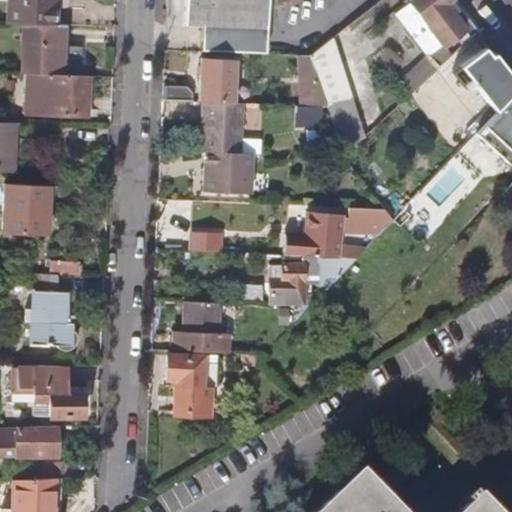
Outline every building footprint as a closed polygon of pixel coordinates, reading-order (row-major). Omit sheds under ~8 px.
[(6,0),(5,23),(22,24),(53,27),(54,0),(6,0)] [(184,0),(183,26),(200,27),(263,30),(264,0),(184,0)] [(404,0),(451,59),(477,35),(449,0),(404,0)] [(58,50),(59,27),(53,27),(22,24),(20,77),(30,77),(60,79),(62,50),(58,50)] [(263,30),(200,27),(199,53),(262,56),(263,30)] [(464,132),(469,139),(474,135),(511,94),(511,79),(492,55),(487,60),(479,50),(457,67),(488,107),(464,132)] [(417,83),(437,66),(428,56),(408,73),(417,83)] [(296,80),(316,80),(308,57),(304,57),(296,57),(296,80)] [(203,60),(201,101),(232,103),(234,62),(203,60)] [(86,120),(88,80),(60,79),(30,77),(28,117),(86,120)] [(184,85),(161,84),(160,99),(192,101),(192,91),(184,85)] [(511,94),(474,135),(505,164),(511,155),(511,94)] [(240,152),(242,103),(232,103),(201,101),(199,150),(204,151),(240,152)] [(0,174),(12,175),(14,126),(0,125),(0,174)] [(250,192),(252,153),(240,152),(204,151),(202,190),(250,192)] [(45,221),(47,189),(2,187),(0,234),(45,236),(45,221)] [(47,189),(45,221),(52,221),(54,189),(47,189)] [(373,227),(372,243),(391,223),(383,213),(356,212),(356,226),(373,227)] [(305,240),(304,258),(321,258),(344,260),(345,251),(336,251),(337,215),(318,214),(318,221),(306,221),(306,232),(299,232),(299,240),(305,240)] [(192,235),(191,252),(219,253),(220,236),(192,235)] [(320,281),(335,282),(356,260),(344,260),(321,258),(320,281)] [(269,265),(268,305),(298,307),(299,266),(269,265)] [(67,352),(70,351),(72,347),(73,344),(70,339),(71,315),(65,315),(65,300),(30,298),(29,350),(67,352)] [(215,333),(217,303),(182,301),(181,331),(171,331),(170,351),(222,354),(223,334),(215,333)] [(199,411),(201,372),(201,358),(166,357),(166,381),(176,381),(176,411),(199,411)] [(213,359),(201,358),(201,372),(213,372),(213,359)] [(64,392),(65,369),(40,369),(40,371),(18,371),(18,389),(12,389),(12,404),(26,405),(26,408),(34,409),(34,417),(80,419),(81,393),(64,392)] [(0,456),(54,458),(54,431),(0,430),(0,456)] [(33,466),(33,483),(52,482),(60,482),(73,481),(73,465),(33,466)] [(493,511),(476,494),(456,511),(397,511),(385,499),(357,471),(314,511),(493,511)] [(50,511),(52,482),(33,483),(15,484),(13,511),(50,511)] [(52,482),(50,511),(58,511),(60,482),(52,482)] [(385,499),(397,511),(403,511),(407,508),(392,493),(385,499)]
